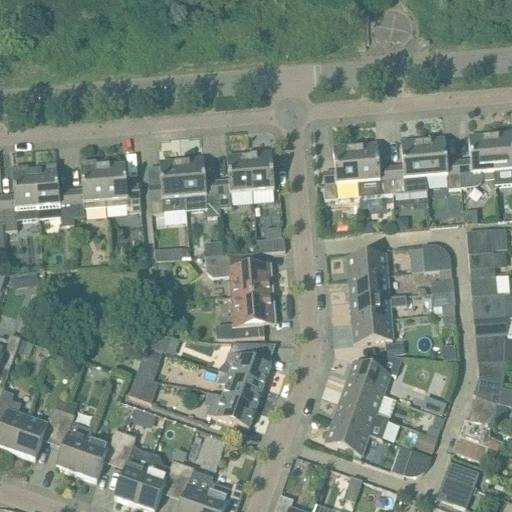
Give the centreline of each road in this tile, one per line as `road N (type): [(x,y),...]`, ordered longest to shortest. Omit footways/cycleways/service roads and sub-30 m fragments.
road 1 (residential): [(256,511),(310,336),(292,112)]
road 2 (residential): [(0,137),(292,112)]
road 3 (residential): [(0,102),(289,77)]
road 4 (residential): [(289,77),(511,60)]
road 5 (residential): [(292,112),(511,94)]
